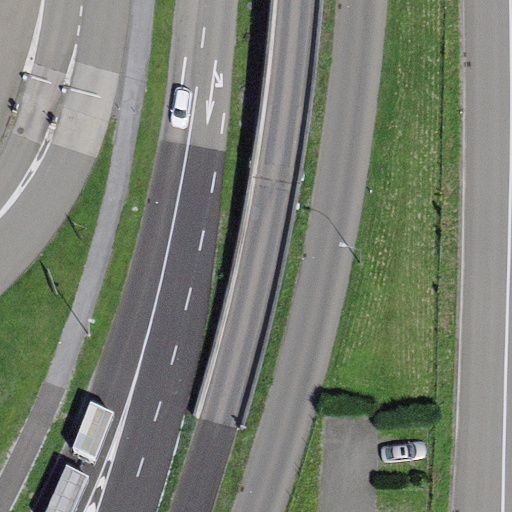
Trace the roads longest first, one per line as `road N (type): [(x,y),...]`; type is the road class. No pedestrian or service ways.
road 1 (secondary): [(260,511),(325,274),(367,0)]
road 2 (secondary): [(208,0),(193,273),(133,511)]
